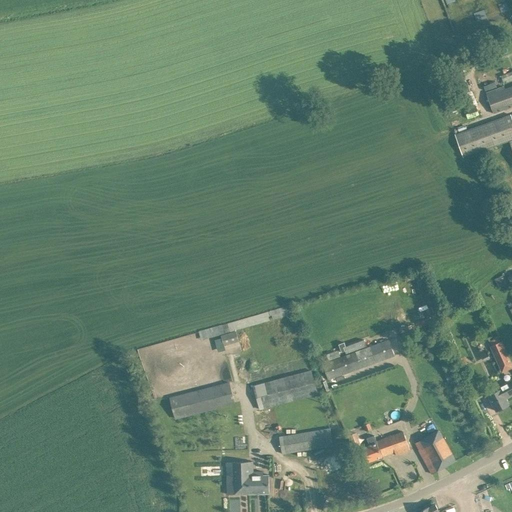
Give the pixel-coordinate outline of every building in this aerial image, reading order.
[(499,4),(501,12),(509,9),(506,2),(499,4)] [(474,13),(477,21),(486,17),(484,10),(474,13)] [(511,86),(485,96),(492,114),(511,106),(511,86)] [(461,157),(507,144),(511,162),(511,114),(453,131),(461,157)] [(479,160),(480,161),(467,167),(475,183),(504,169),(496,153),(484,159),(484,158),(479,160)] [(292,304),(198,331),(201,340),(295,313),(292,304)] [(406,334),(400,336),(402,342),(408,340),(406,334)] [(390,340),(323,364),(329,379),(395,356),(390,340)] [(490,347),(502,372),(511,367),(500,342),(490,347)] [(465,357),(457,360),(460,367),(468,364),(465,357)] [(254,386),(261,408),(271,405),(310,395),(318,393),(311,370),(254,386)] [(488,396),(496,411),(509,405),(505,398),(511,394),(511,380),(494,390),(495,392),(488,396)] [(170,397),(176,418),(183,416),(229,405),(236,403),(230,382),(170,397)] [(372,428),(370,423),(363,425),(365,431),(372,428)] [(281,449),(282,454),(332,445),(331,435),(330,428),(279,437),(281,449)] [(415,443),(432,474),(455,461),(438,430),(415,443)] [(369,445),(365,447),(362,448),(364,453),(368,462),(395,451),(396,455),(410,449),(407,440),(403,431),(377,441),(375,435),(367,438),(369,445)] [(252,461),(226,462),(226,466),(233,466),(234,474),(234,483),(227,483),(227,494),(269,493),(269,474),(263,474),(263,470),(253,470),(252,461)]
